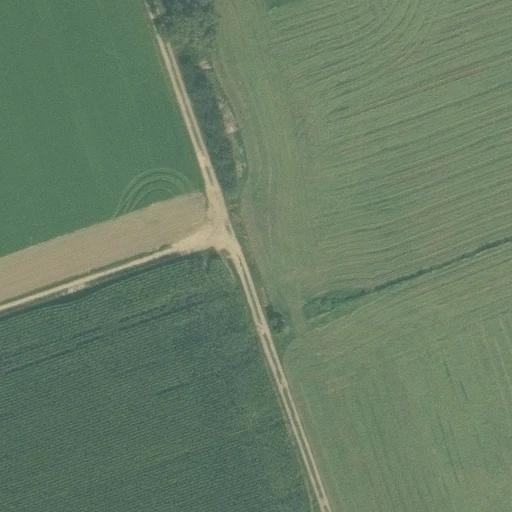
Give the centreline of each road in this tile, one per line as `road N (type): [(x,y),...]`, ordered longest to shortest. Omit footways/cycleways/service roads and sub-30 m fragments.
road 1 (track): [(329,511),(151,0)]
road 2 (track): [(232,231),(0,311)]
